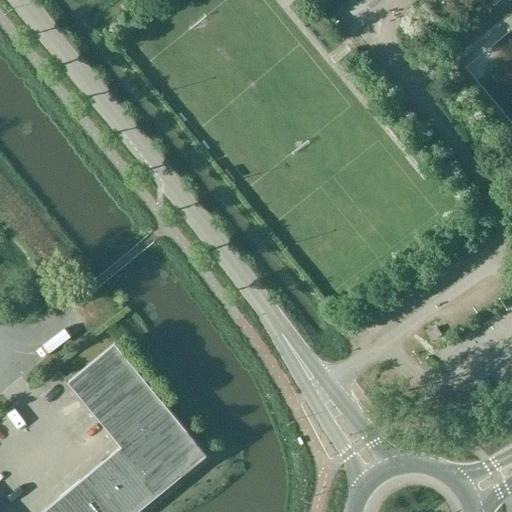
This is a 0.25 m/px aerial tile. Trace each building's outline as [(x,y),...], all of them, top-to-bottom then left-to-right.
[(343,0),(320,0),(330,11),(343,0)] [(429,333),(433,339),(440,333),(436,327),(429,333)] [(88,398),(136,359),(118,337),(70,376),(88,398)] [(209,450),(154,381),(136,359),(88,398),(124,442),(162,488),(209,450)] [(141,506),(162,488),(124,442),(102,459),(141,506)] [(109,511),(132,511),(141,506),(102,459),(80,477),(109,511)] [(73,511),(109,511),(80,477),(58,494),(73,511)] [(73,511),(58,494),(36,511),(73,511)]
